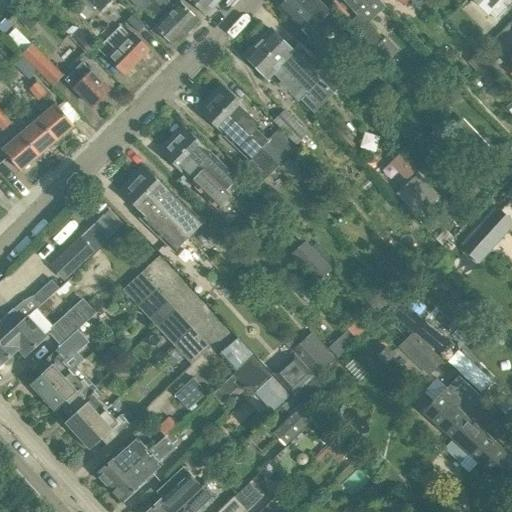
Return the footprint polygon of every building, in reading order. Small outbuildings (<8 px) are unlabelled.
[(86,0),(100,13),(112,0),(86,0)] [(152,0),(130,0),(142,11),(147,10),(157,19),(158,19),(160,22),(155,27),(175,47),(188,34),(155,2),(152,0)] [(152,0),(155,2),(188,34),(200,21),(180,1),(175,7),(167,0),(152,0)] [(189,0),(205,16),(219,2),(216,0),(189,0)] [(302,3),(299,0),(287,0),(279,9),(301,30),(314,15),(321,22),(323,20),(304,1),(302,3)] [(323,20),(331,12),(318,0),(305,0),(304,1),(323,20)] [(346,0),(359,14),(350,22),(375,49),(385,40),(369,22),(376,16),(386,6),(381,0),(346,0)] [(410,0),(419,9),(428,0),(410,0)] [(511,0),(475,0),(496,21),(511,4),(511,0)] [(90,39),(78,28),(72,35),(83,46),(90,39)] [(31,45),(30,46),(14,30),(5,39),(53,87),(63,76),(31,45)] [(319,78),(294,53),(271,30),(258,43),(307,92),(320,79),(319,78)] [(320,55),(328,46),(313,32),(304,41),(320,55)] [(124,76),(150,50),(134,34),(119,50),(110,41),(100,51),(124,76)] [(92,41),(84,49),(88,53),(96,46),(92,41)] [(374,56),(360,41),(352,49),(365,64),(374,56)] [(307,92),(258,43),(245,56),(268,79),(273,74),(290,91),(289,92),(298,101),(300,99),(307,92)] [(479,74),(489,64),(478,53),(468,62),(479,74)] [(500,76),(508,69),(498,59),(491,66),(500,76)] [(66,80),(92,108),(110,91),(84,63),(66,80)] [(325,73),(319,78),(320,79),(334,93),(339,88),(325,73)] [(446,83),(453,90),(458,85),(451,78),(446,83)] [(38,101),(47,93),(38,82),(29,90),(38,101)] [(224,86),(211,99),(261,149),(277,165),(295,149),(279,132),(268,142),(256,130),(260,126),(247,113),(249,111),(224,86)] [(314,113),(321,107),(307,92),(300,99),(314,113)] [(211,99),(199,111),(224,135),(226,133),(244,152),(245,151),(251,158),(241,168),(259,186),(278,166),(277,165),(261,149),(211,99)] [(56,142),(73,127),(55,106),(38,120),(56,142)] [(296,145),(308,134),(285,110),(273,121),(296,145)] [(0,128),(2,131),(12,123),(3,113),(0,114),(0,128)] [(39,156),(56,142),(38,120),(21,134),(39,156)] [(225,191),(237,179),(209,151),(184,127),(172,139),(197,164),(224,190),(225,191)] [(485,151),(478,144),(483,140),(476,133),(471,137),(462,127),(451,137),(474,162),(485,151)] [(419,148),(430,160),(448,142),(437,130),(419,148)] [(22,170),(39,156),(21,134),(4,149),(22,170)] [(218,209),(230,196),(225,191),(224,190),(197,164),(172,139),(160,152),(218,209)] [(187,239),(189,238),(202,224),(145,167),(133,180),(182,230),(180,232),(187,239)] [(419,174),(397,195),(419,218),(441,197),(419,174)] [(174,252),(187,239),(180,232),(182,230),(133,180),(120,192),(144,215),(141,218),(174,252)] [(474,187),(469,192),(474,197),(479,192),(474,187)] [(464,251),(478,263),(509,230),(503,225),(509,218),(501,211),(464,251)] [(109,240),(117,231),(104,218),(95,226),(109,240)] [(80,239),(52,266),(66,281),(94,253),(80,239)] [(317,283),(331,270),(305,241),(291,254),(317,283)] [(390,260),(379,271),(390,283),(401,271),(390,260)] [(123,291),(139,308),(158,291),(141,273),(123,291)] [(368,287),(358,297),(375,314),(386,304),(368,287)] [(158,291),(139,308),(156,326),(175,309),(158,291)] [(0,341),(28,317),(42,305),(34,296),(23,302),(14,310),(13,309),(0,321),(0,341)] [(77,331),(97,313),(86,301),(51,334),(61,345),(77,330),(77,331)] [(175,309),(156,326),(174,346),(193,329),(175,309)] [(47,337),(28,317),(0,341),(0,365),(18,349),(25,357),(47,337)] [(458,328),(451,335),(458,342),(465,335),(458,328)] [(193,329),(174,346),(192,365),(210,347),(193,329)] [(42,398),(77,366),(69,358),(87,341),(77,331),(77,330),(61,345),(36,368),(37,369),(39,367),(44,372),(30,385),(42,398)] [(336,357),(356,339),(348,331),(329,348),(336,357)] [(442,361),(413,332),(399,347),(428,375),(442,361)] [(235,370),(252,354),(238,338),(220,353),(235,370)] [(309,339),(293,354),(294,355),(312,375),(326,361),(328,360),(309,339)] [(386,364),(394,354),(384,347),(376,357),(386,364)] [(271,375),(252,354),(235,370),(230,375),(231,376),(232,375),(233,375),(212,394),(221,403),(239,387),(234,382),(238,379),(251,393),(271,375)] [(294,355),(274,374),(292,394),(312,375),(294,355)] [(73,404),(94,384),(77,366),(42,398),(55,412),(69,399),(73,404)] [(453,440),(445,448),(461,462),(468,453),(481,465),(496,478),(508,465),(511,460),(511,457),(479,428),(479,429),(475,425),(471,422),(471,421),(465,416),(482,397),(458,376),(441,394),(423,413),(453,440)] [(272,377),(262,387),(280,405),(290,396),(272,377)] [(175,395),(188,409),(206,392),(193,378),(175,395)] [(324,388),(314,379),(296,397),(306,406),(324,388)] [(106,409),(98,399),(103,394),(94,384),(73,404),(71,406),(72,407),(74,405),(79,410),(65,423),(77,436),(106,409)] [(289,415),(276,427),(290,442),(315,419),(301,404),(293,395),(281,406),(289,415)] [(116,419),(111,414),(106,409),(77,436),(90,450),(104,437),(108,442),(107,444),(107,445),(130,424),(122,414),(116,419)] [(166,436),(177,426),(169,417),(158,428),(166,436)] [(123,502),(146,482),(146,481),(163,465),(160,462),(175,448),(172,444),(177,440),(171,433),(166,437),(150,452),(110,488),(123,502)] [(110,488),(150,452),(138,438),(120,454),(120,453),(97,474),(110,488)] [(173,511),(189,497),(180,488),(206,464),(194,451),(163,480),(175,492),(167,500),(164,497),(147,511),(173,511)] [(297,456),(296,459),(297,462),(299,464),(302,465),(305,464),(307,462),(308,459),(307,456),(305,454),(302,453),(299,454),(297,456)] [(239,511),(244,508),(247,511),(262,497),(254,488),(249,483),(234,497),(218,511),(239,511)] [(198,511),(213,498),(204,488),(205,486),(204,485),(190,498),(189,497),(173,511),(198,511)]
